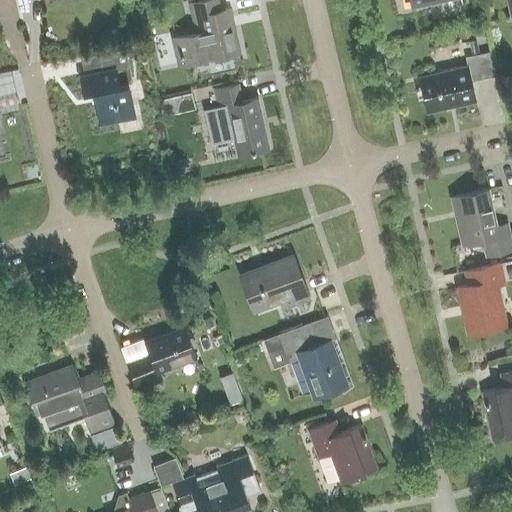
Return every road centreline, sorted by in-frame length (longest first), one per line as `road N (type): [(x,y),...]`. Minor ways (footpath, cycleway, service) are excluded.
road 1 (residential): [(447,511),(351,166)]
road 2 (residential): [(68,233),(351,166)]
road 3 (residential): [(68,233),(19,24)]
road 4 (residential): [(138,431),(68,233)]
road 5 (residential): [(351,166),(313,0)]
road 6 (residential): [(351,166),(511,130)]
